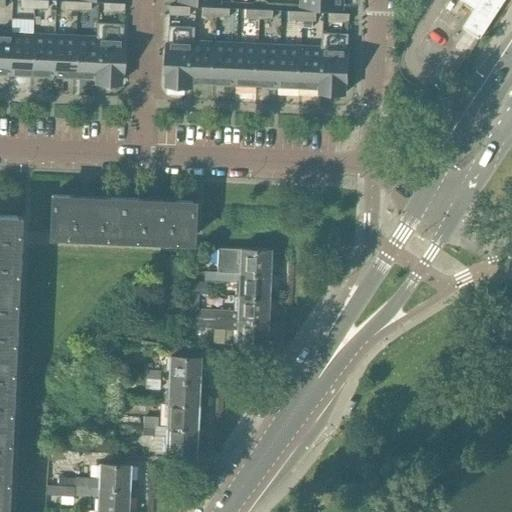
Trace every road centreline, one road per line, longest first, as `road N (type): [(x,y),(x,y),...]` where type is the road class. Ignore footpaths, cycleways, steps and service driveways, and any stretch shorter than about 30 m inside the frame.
road 1 (residential): [(372,165),(142,155)]
road 2 (tertiary): [(324,367),(392,306),(450,218)]
road 3 (tertiary): [(419,198),(324,367)]
road 4 (tertiary): [(233,511),(324,367)]
road 5 (tertiary): [(511,57),(419,198)]
road 6 (residential): [(372,165),(379,0)]
road 7 (residential): [(142,155),(149,0)]
road 8 (residential): [(142,155),(0,148)]
